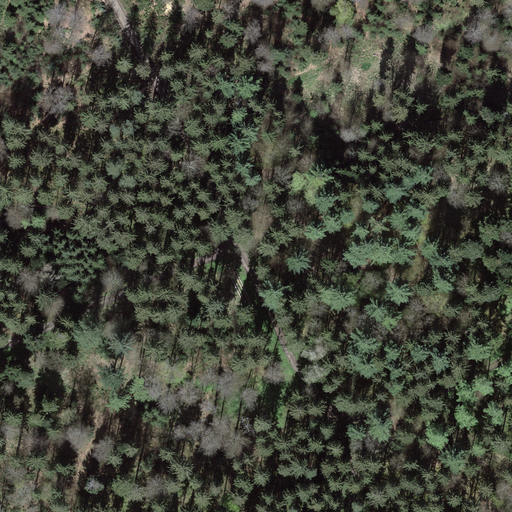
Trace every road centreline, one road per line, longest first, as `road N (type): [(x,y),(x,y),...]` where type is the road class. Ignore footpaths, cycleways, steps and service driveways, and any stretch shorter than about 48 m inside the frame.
road 1 (track): [(110,0),(377,511)]
road 2 (track): [(237,245),(0,344)]
road 3 (track): [(333,424),(375,421),(511,352)]
